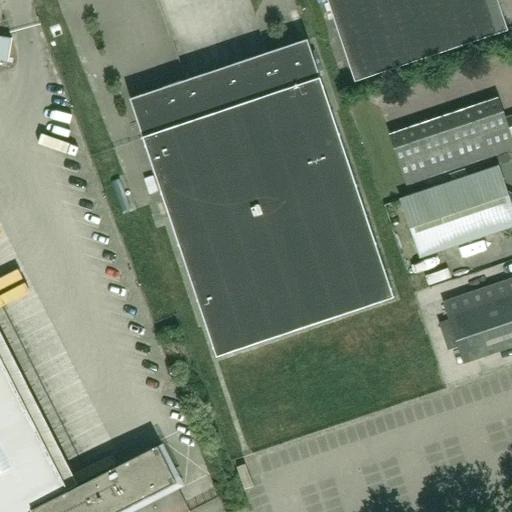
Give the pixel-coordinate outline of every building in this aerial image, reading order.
[(325,0),(354,84),(507,33),(496,0),(325,0)] [(0,60),(8,62),(12,39),(0,37),(0,60)] [(306,42),(129,102),(217,359),(394,299),(306,42)] [(511,150),(511,142),(499,103),(391,140),(406,186),(511,150)] [(507,153),(498,156),(501,165),(510,162),(507,153)] [(498,169),(402,201),(422,259),(502,232),(509,236),(511,229),(511,195),(506,193),(498,169)] [(511,279),(444,302),(465,363),(511,347),(511,279)] [(158,446),(69,491),(0,355),(0,511),(120,511),(177,484),(158,446)]
